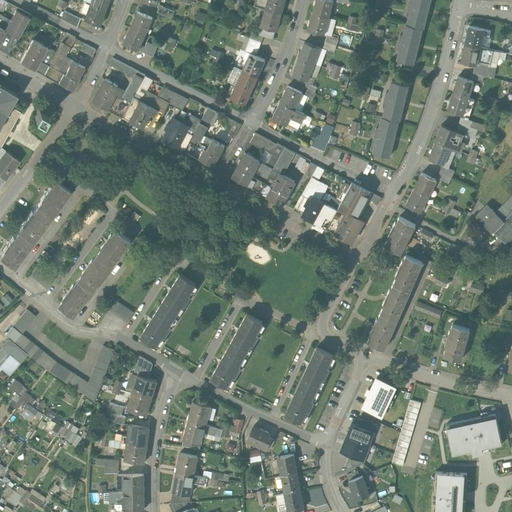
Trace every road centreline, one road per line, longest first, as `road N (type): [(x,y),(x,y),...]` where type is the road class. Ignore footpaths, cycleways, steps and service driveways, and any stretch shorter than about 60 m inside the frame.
road 1 (residential): [(391,194),(427,113),(456,3)]
road 2 (residential): [(242,298),(313,333),(271,420)]
road 3 (residential): [(213,181),(357,261)]
road 4 (residential): [(250,122),(105,47)]
road 5 (residential): [(80,185),(114,214),(45,307)]
road 6 (residential): [(391,194),(250,122)]
road 7 (residential): [(75,107),(213,181)]
road 8 (residential): [(366,354),(511,395)]
road 9 (residential): [(152,511),(157,427),(177,372)]
road 10 (residential): [(250,122),(304,0)]
